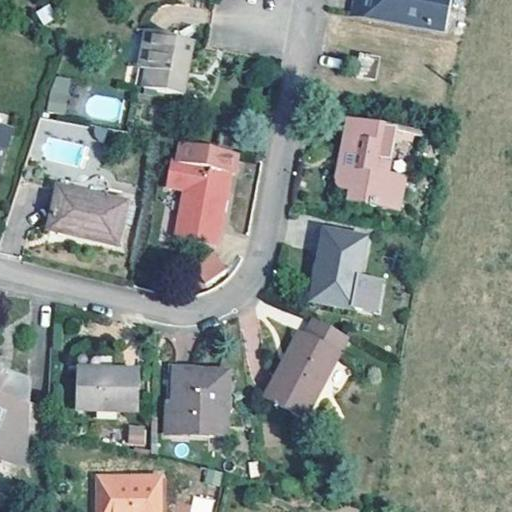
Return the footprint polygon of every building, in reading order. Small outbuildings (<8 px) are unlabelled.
[(366,0),(364,17),(438,29),(442,0),(366,0)] [(193,49),(180,47),(181,42),(146,36),(139,72),(149,74),(146,90),(185,97),(193,49)] [(376,63),(359,60),(355,78),(373,82),(376,63)] [(48,112),(66,114),(69,77),(51,75),(48,112)] [(116,120),(119,99),(87,95),(84,115),(116,120)] [(390,175),(396,134),(345,127),(337,188),(348,189),(346,203),(369,206),(368,211),(382,213),(383,207),(397,210),(402,177),(390,175)] [(236,159),(177,148),(174,166),(169,165),(164,191),(182,194),(173,241),(215,249),(228,177),(233,171),(236,159)] [(130,182),(100,176),(91,185),(65,182),(58,185),(48,233),(116,247),(130,182)] [(363,246),(327,239),(315,305),(361,314),(363,304),(381,307),(385,285),(357,280),(363,246)] [(226,271),(214,255),(194,270),(205,286),(226,271)] [(363,304),(361,314),(379,317),(381,307),(363,304)] [(336,358),(294,336),(260,402),(301,423),(336,358)] [(137,378),(75,375),(73,414),(135,417),(137,378)] [(228,381),(171,378),(169,420),(226,423),(228,381)] [(20,445),(22,413),(24,390),(6,380),(5,383),(0,381),(0,417),(3,418),(0,424),(0,465),(18,473),(20,445)] [(22,413),(20,445),(41,450),(43,419),(22,413)] [(145,445),(146,425),(129,425),(128,444),(145,445)] [(96,511),(159,511),(160,483),(96,483),(96,511)]
